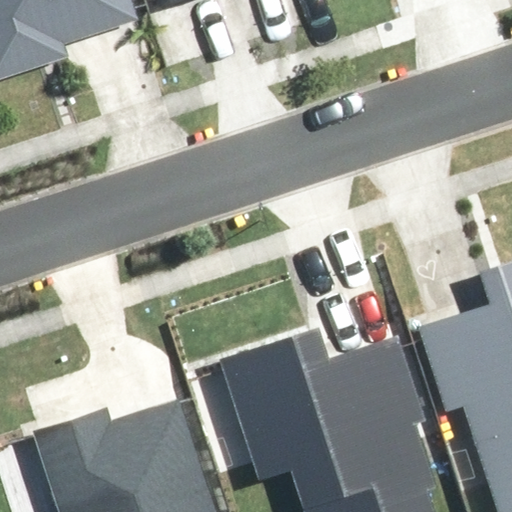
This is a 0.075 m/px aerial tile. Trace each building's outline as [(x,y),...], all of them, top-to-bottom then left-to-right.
[(0,0),(0,88),(149,44),(135,0),(0,0)] [(147,0),(150,10),(183,0),(147,0)] [(511,511),(511,255),(467,270),(478,307),(408,329),(459,487),(476,481),(485,511),(511,511)] [(209,357),(214,375),(194,381),(222,471),(242,464),(246,475),(279,465),(293,511),(426,511),(402,435),(431,426),(402,335),(314,363),(303,327),(209,357)] [(202,511),(162,386),(4,437),(27,511),(202,511)]
